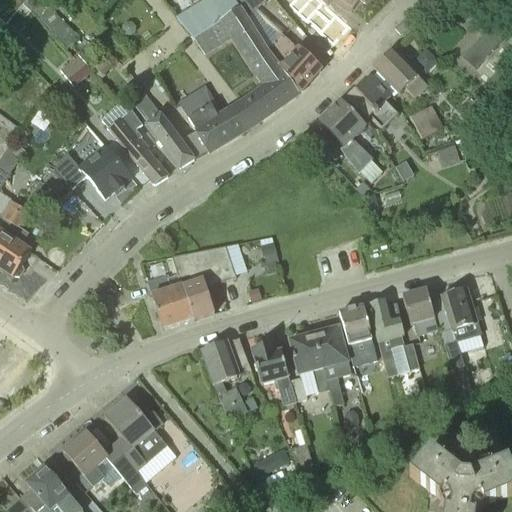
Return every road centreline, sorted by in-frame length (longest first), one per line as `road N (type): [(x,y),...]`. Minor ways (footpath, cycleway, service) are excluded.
road 1 (residential): [(33,334),(144,219),(294,122),(415,0)]
road 2 (residential): [(90,380),(190,338),(511,251)]
